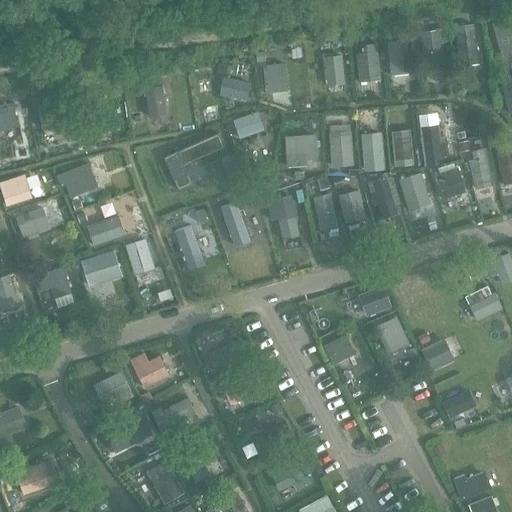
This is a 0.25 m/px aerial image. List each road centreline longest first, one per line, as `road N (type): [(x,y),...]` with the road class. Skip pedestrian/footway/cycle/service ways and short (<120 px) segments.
road 1 (unclassified): [(511,229),(0,372)]
road 2 (track): [(0,57),(414,0)]
